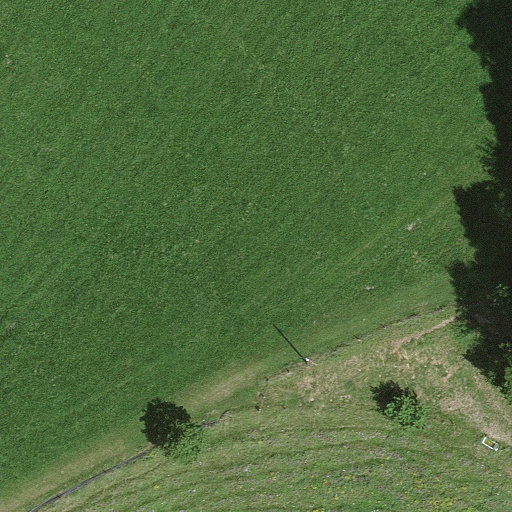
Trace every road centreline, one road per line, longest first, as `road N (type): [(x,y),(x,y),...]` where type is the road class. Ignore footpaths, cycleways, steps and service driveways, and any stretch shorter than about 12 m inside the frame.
road 1 (track): [(0,506),(153,423),(222,397),(401,393),(443,400),(511,429)]
road 2 (track): [(222,397),(352,329),(511,266)]
